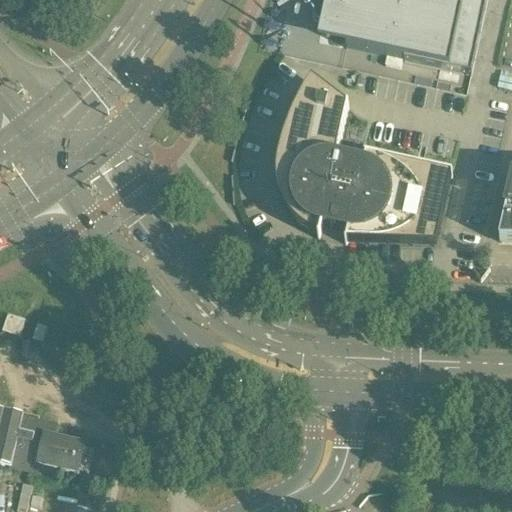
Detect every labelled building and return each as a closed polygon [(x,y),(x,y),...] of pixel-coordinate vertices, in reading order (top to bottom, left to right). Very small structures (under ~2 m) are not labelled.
[(334,0),(326,40),(347,44),(346,50),(405,63),(404,64),(471,78),(488,0),(334,0)] [(337,160),(348,111),(307,101),(303,109),(299,116),(297,122),(294,129),(290,140),(285,155),(284,161),(282,167),(281,172),(281,176),(281,181),(282,186),(283,191),(284,196),(286,202),(288,206),(290,210),(293,213),(296,217),(299,221),(303,225),(307,228),(311,231),(317,234),(320,235),(322,228),(348,234),(346,241),(437,244),(452,178),(364,159),(363,166),(337,160)] [(511,185),(506,210),(507,211),(500,243),(511,243),(511,185)] [(3,334),(19,340),(25,323),(20,321),(8,317),(4,328),(2,334),(3,334)] [(0,468),(9,470),(22,417),(11,415),(10,417),(0,414),(0,468)] [(38,421),(22,417),(9,470),(9,471),(52,481),(55,471),(78,476),(85,449),(52,442),(56,428),(46,425),(37,423),(38,421)]
